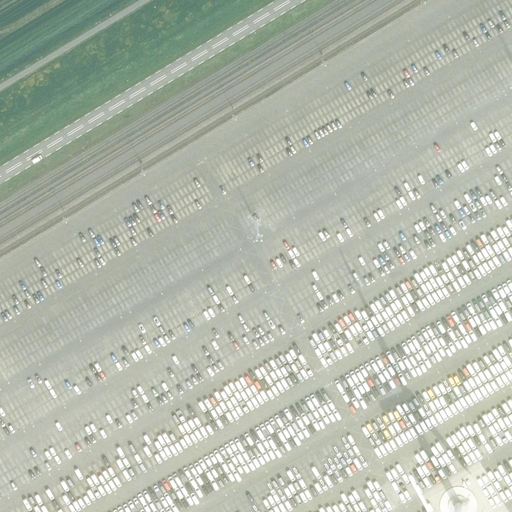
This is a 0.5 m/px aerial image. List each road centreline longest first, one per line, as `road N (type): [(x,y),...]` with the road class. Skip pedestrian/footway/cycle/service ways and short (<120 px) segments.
road 1 (unknown): [(0,330),(511,32)]
road 2 (secondary): [(0,175),(290,0)]
road 3 (unknown): [(274,287),(0,447)]
road 4 (unknown): [(299,330),(511,206)]
road 5 (unknown): [(511,329),(351,421)]
